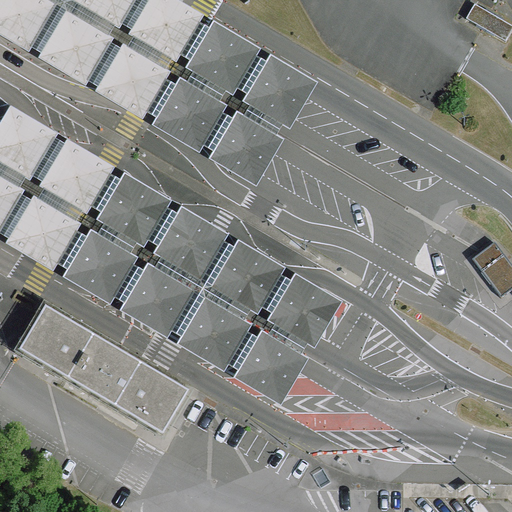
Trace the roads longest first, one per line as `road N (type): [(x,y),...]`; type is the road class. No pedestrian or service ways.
road 1 (motorway): [(51,296),(151,259),(480,451),(511,455)]
road 2 (motorway): [(511,196),(215,17)]
